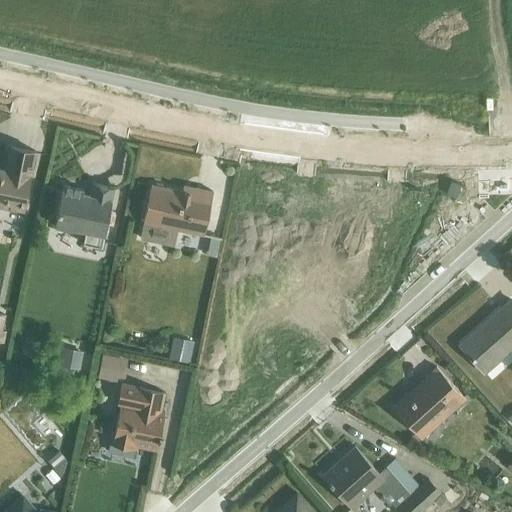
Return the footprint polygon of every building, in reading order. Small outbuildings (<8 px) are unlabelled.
[(54,125),(59,114),(46,109),(41,120),(54,125)] [(464,132),(451,133),(452,140),(464,140),(464,132)] [(0,165),(0,204),(0,205),(24,210),(37,149),(10,144),(6,167),(0,165)] [(63,184),(55,225),(86,231),(84,242),(102,246),(115,187),(93,182),(91,193),(83,191),(84,187),(63,184)] [(157,224),(165,186),(152,183),(144,221),(157,224)] [(157,224),(144,221),(140,238),(174,245),(178,229),(204,235),(214,190),(196,187),(195,193),(165,186),(157,224)] [(320,203),(311,203),(311,231),(335,231),(335,252),(363,253),(363,192),(321,192),(320,203)] [(316,273),(299,273),(298,298),(315,299),(316,273)] [(317,276),(317,300),(352,300),(352,276),(317,276)] [(511,299),(511,298),(460,344),(486,372),(511,348),(511,299)] [(173,334),(168,358),(191,363),(196,339),(173,334)] [(62,346),(59,364),(80,368),(84,350),(62,346)] [(103,351),(97,375),(118,380),(119,376),(124,377),(129,357),(103,351)] [(436,365),(392,405),(422,438),(466,398),(436,365)] [(110,429),(109,442),(136,448),(137,446),(157,450),(163,433),(160,432),(165,410),(161,409),(166,391),(123,380),(116,402),(121,403),(115,430),(110,429)] [(355,444),(322,474),(352,507),(374,487),(389,504),(392,502),(401,511),(419,511),(435,498),(439,503),(446,497),(428,477),(420,484),(395,457),(379,471),(355,444)] [(496,496),(511,507),(511,484),(507,481),(496,496)] [(0,511),(32,511),(37,508),(23,491),(0,511)] [(275,510),(277,511),(315,511),(297,491),(275,510)]
